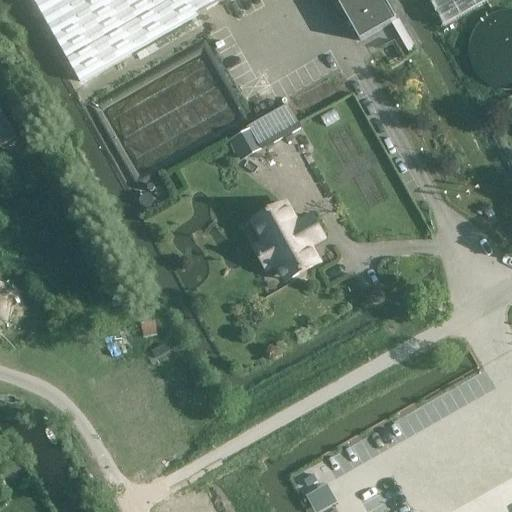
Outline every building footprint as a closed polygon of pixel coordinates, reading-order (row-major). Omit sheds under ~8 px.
[(336,0),(360,42),(397,21),(385,0),(33,0),(80,83),(226,0),(336,0)] [(511,0),(429,0),(445,28),(494,0),(511,0)] [(511,22),(508,23),(501,25),(494,29),(489,32),(485,38),(483,43),(481,49),(480,54),(480,60),(482,66),(485,71),(489,77),(493,81),(498,84),(506,87),(511,88),(511,87),(511,22)] [(289,105),(249,127),(251,130),(260,148),(262,150),(302,128),(289,105)] [(0,147),(17,138),(5,115),(4,116),(0,109),(0,147)] [(229,142),(239,159),(260,148),(251,130),(229,142)] [(271,234),(264,238),(263,238),(265,243),(255,249),(267,270),(282,261),(292,279),(318,264),(307,244),(322,235),(312,217),(298,225),(286,206),(286,205),(286,204),(262,218),(271,234)] [(0,328),(8,325),(14,312),(8,300),(12,290),(0,284),(0,328)] [(155,333),(150,320),(135,326),(140,339),(155,333)] [(166,344),(152,351),(156,361),(170,354),(166,344)]
